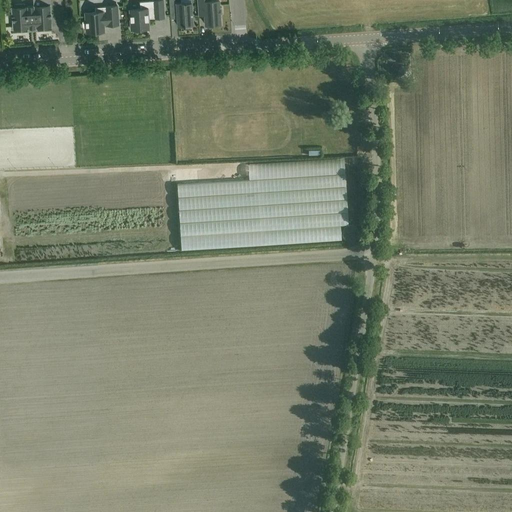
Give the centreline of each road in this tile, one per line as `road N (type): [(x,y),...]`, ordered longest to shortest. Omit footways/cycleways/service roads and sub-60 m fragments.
road 1 (unclassified): [(335,511),(376,246),(368,39)]
road 2 (unknown): [(376,246),(0,278)]
road 3 (unknown): [(0,176),(376,154)]
road 4 (tertiary): [(0,65),(240,45)]
road 5 (tertiary): [(368,39),(511,29)]
road 6 (tertiary): [(240,45),(368,39)]
